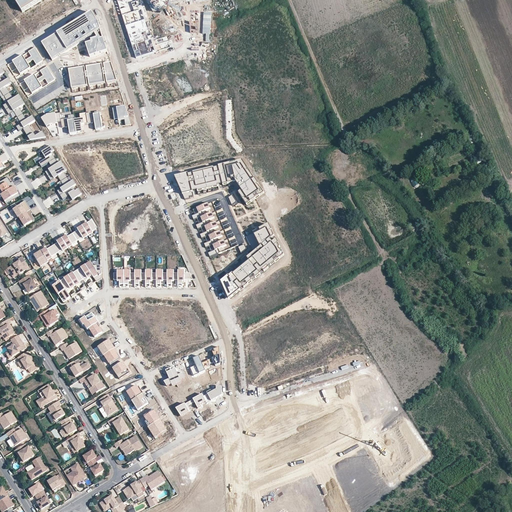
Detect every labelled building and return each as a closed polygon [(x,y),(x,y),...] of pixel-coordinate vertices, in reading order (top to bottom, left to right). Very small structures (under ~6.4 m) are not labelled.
[(14,0),(22,12),(42,0),(14,0)] [(116,0),(136,59),(155,53),(151,40),(149,41),(148,38),(151,37),(149,31),(148,32),(141,10),(139,11),(138,8),(142,7),(140,1),(142,0),(148,0),(155,11),(166,4),(166,2),(174,0),(116,0)] [(90,58),(107,53),(98,25),(92,14),(42,45),(52,61),(95,35),(98,39),(91,42),(92,43),(86,45),(90,58)] [(36,49),(29,53),(37,66),(43,62),(36,49)] [(13,63),(21,76),(31,69),(23,56),(13,63)] [(117,81),(111,63),(94,66),(67,71),(70,89),(117,81)] [(55,81),(47,68),(41,72),(49,85),(55,81)] [(43,89),(35,76),(25,82),(33,95),(43,89)] [(3,81),(0,83),(0,88),(1,89),(4,95),(10,92),(6,86),(12,82),(9,78),(3,81)] [(14,98),(10,92),(4,95),(8,101),(9,102),(7,104),(6,103),(3,104),(6,109),(22,99),(19,94),(14,98)] [(22,99),(6,109),(9,113),(12,112),(11,111),(13,109),(14,110),(18,116),(23,113),(20,107),(25,103),(22,99)] [(125,125),(131,124),(125,106),(112,108),(114,119),(118,118),(118,117),(124,117),(125,125)] [(90,112),(86,112),(88,123),(92,122),(92,119),(94,119),(94,122),(95,129),(102,128),(99,110),(94,111),(94,113),(91,114),(90,112)] [(86,112),(79,113),(80,119),(74,120),(76,132),(82,131),(81,124),(88,123),(86,112)] [(27,119),(23,113),(18,116),(21,122),(22,124),(20,125),(19,124),(16,126),(19,130),(23,128),(29,124),(36,120),(33,115),(27,119)] [(60,119),(59,113),(47,114),(41,118),(46,127),(50,124),(50,123),(61,121),(60,119)] [(68,118),(60,119),(61,121),(62,127),(66,126),(66,123),(68,123),(68,126),(69,133),(76,132),(74,120),(73,114),(68,115),(68,118)] [(29,124),(23,128),(30,139),(46,137),(43,131),(36,135),(29,124)] [(471,143),(481,162),(484,160),(475,141),(471,143)] [(49,161),(55,157),(51,152),(54,150),(52,145),(42,151),(46,157),(46,158),(44,160),(43,159),(39,162),(42,166),(49,161)] [(45,171),(48,175),(64,165),(61,160),(58,162),(55,157),(49,161),(52,166),(53,168),(50,170),(49,169),(45,171)] [(190,173),(175,177),(185,200),(190,199),(189,193),(196,191),(235,182),(241,191),(238,193),(242,198),(245,196),(248,200),(259,192),(248,176),(251,174),(242,161),(215,167),(190,173)] [(61,180),(67,176),(64,171),(67,169),(64,165),(48,175),(51,180),(54,177),(54,176),(57,174),(58,175),(61,180)] [(72,186),(76,184),(73,179),(70,181),(67,176),(61,180),(64,185),(65,187),(62,189),(61,187),(57,190),(60,194),(72,186)] [(0,189),(0,193),(1,194),(16,185),(13,181),(9,183),(9,182),(10,181),(8,177),(0,181),(0,187),(1,189),(0,189)] [(16,185),(1,194),(6,203),(20,195),(17,190),(19,189),(16,185)] [(70,194),(73,199),(82,193),(79,188),(75,191),(72,186),(60,194),(63,199),(67,196),(66,195),(69,193),(70,194)] [(13,208),(18,217),(19,216),(31,209),(25,200),(13,208)] [(198,213),(192,216),(194,220),(200,217),(202,216),(201,212),(210,208),(209,205),(207,206),(207,204),(196,208),(198,213)] [(31,209),(19,216),(21,220),(19,221),(23,227),(35,219),(33,216),(32,216),(30,214),(31,213),(33,212),(31,209)] [(202,222),(196,225),(197,229),(204,226),(206,225),(205,221),(214,217),(213,214),(211,215),(211,213),(202,216),(200,217),(202,222)] [(84,223),(81,225),(88,235),(95,231),(96,227),(92,222),(86,226),(84,223)] [(206,231),(200,234),(201,238),(208,235),(210,234),(209,231),(218,226),(216,223),(215,224),(215,222),(206,225),(204,226),(205,228),(206,231)] [(284,255),(269,224),(253,232),(260,247),(247,258),(248,260),(231,274),(221,282),(229,300),(284,255)] [(88,235),(81,225),(78,227),(80,229),(73,234),(77,241),(88,235)] [(210,240),(204,243),(205,247),(212,244),(214,243),(213,240),(222,235),(220,232),(219,233),(219,231),(210,234),(208,235),(210,240)] [(64,236),(61,237),(67,248),(77,241),(73,234),(66,238),(64,236)] [(67,248),(61,237),(58,239),(60,242),(52,247),(57,254),(67,248)] [(214,249),(208,252),(209,256),(218,253),(217,249),(226,245),(224,241),(223,242),(222,240),(214,243),(212,244),(214,249)] [(43,248),(40,250),(47,260),(57,254),(52,247),(45,251),(43,248)] [(47,260),(40,250),(33,255),(41,267),(48,263),(47,260)] [(28,267),(23,258),(19,261),(20,262),(14,266),(8,270),(6,271),(4,272),(8,277),(9,276),(11,275),(14,279),(26,271),(25,269),(28,267)] [(91,262),(86,265),(91,275),(96,282),(102,279),(101,267),(94,267),(91,262)] [(85,265),(77,271),(83,280),(91,275),(86,265),(85,265)] [(77,271),(69,276),(75,285),(83,280),(77,271)] [(124,285),(124,271),(117,271),(117,274),(113,274),(114,280),(120,280),(120,285),(124,285)] [(131,271),(124,271),(124,285),(129,285),(129,280),(135,280),(135,273),(131,274),(131,271)] [(142,271),(135,271),(135,273),(135,280),(135,285),(139,285),(139,280),(146,280),(146,273),(142,273),(142,271)] [(152,271),(146,271),(146,273),(146,280),(146,285),(150,285),(150,280),(156,280),(156,273),(152,273),(152,271)] [(163,271),(156,271),(156,273),(156,280),(156,285),(161,285),(161,280),(167,280),(167,273),(163,273),(163,271)] [(174,271),(167,271),(167,273),(167,280),(167,285),(172,285),(172,280),(178,280),(178,273),(174,273),(174,271)] [(185,271),(178,271),(178,273),(178,280),(178,285),(182,285),(182,280),(193,280),(190,273),(185,273),(185,271)] [(33,282),(30,276),(19,283),(22,287),(24,286),(25,287),(29,294),(38,289),(33,282)] [(69,276),(60,281),(60,282),(66,291),(75,285),(69,276)] [(66,291),(60,282),(53,286),(63,303),(71,298),(66,291)] [(50,305),(41,292),(29,300),(31,304),(31,303),(33,302),(34,304),(33,306),(37,313),(50,305)] [(42,319),(45,318),(50,327),(58,322),(56,317),(59,315),(56,311),(51,314),(49,310),(40,316),(42,319)] [(84,325),(88,330),(89,329),(98,323),(92,313),(82,320),(85,324),(84,325)] [(50,327),(45,318),(42,319),(47,328),(50,327)] [(0,332),(2,337),(5,340),(15,334),(13,330),(12,331),(11,329),(12,328),(10,325),(11,324),(9,320),(0,325),(0,332)] [(98,323),(89,329),(95,338),(103,333),(100,328),(101,327),(98,323)] [(69,338),(63,329),(54,334),(52,331),(47,334),(49,338),(50,337),(52,341),(53,340),(54,341),(54,343),(56,346),(69,338)] [(23,344),(19,336),(11,341),(12,342),(14,346),(8,350),(10,352),(6,354),(9,360),(26,349),(24,345),(23,346),(23,345),(23,344)] [(100,350),(104,356),(115,349),(109,339),(101,344),(104,348),(100,350)] [(82,352),(77,343),(69,347),(67,344),(60,348),(63,352),(64,351),(70,360),(82,352)] [(220,363),(219,347),(212,350),(215,357),(209,359),(202,363),(204,369),(210,366),(209,364),(214,362),(215,366),(220,363)] [(121,359),(115,349),(104,356),(111,366),(121,359)] [(32,358),(28,352),(18,359),(20,363),(21,362),(27,371),(28,370),(31,374),(39,369),(34,361),(32,362),(31,359),(32,358)] [(202,363),(199,356),(193,358),(196,365),(193,366),(190,368),(194,376),(205,371),(204,369),(202,363)] [(70,371),(71,370),(72,369),(73,371),(72,372),(76,378),(84,373),(79,365),(76,366),(74,362),(67,366),(70,371)] [(122,363),(113,369),(120,380),(130,373),(128,369),(126,370),(122,363)] [(88,364),(81,368),(84,373),(91,369),(88,364)] [(175,368),(170,370),(176,382),(185,378),(183,373),(180,374),(178,375),(175,368)] [(176,382),(170,370),(166,372),(169,379),(166,380),(163,381),(166,386),(176,382)] [(101,383),(96,376),(90,379),(88,376),(80,381),(82,385),(85,383),(88,388),(92,386),(96,394),(105,388),(102,383),(101,383)] [(53,392),(49,385),(38,392),(42,399),(42,402),(40,402),(44,407),(57,399),(54,393),(53,394),(52,392),(53,392)] [(131,400),(142,393),(140,389),(138,390),(135,385),(125,391),(131,400)] [(96,394),(92,386),(88,388),(93,396),(96,394)] [(222,394),(222,386),(216,386),(216,389),(212,391),(211,389),(206,391),(207,393),(203,396),(206,400),(207,402),(211,400),(211,399),(213,398),(215,397),(215,398),(222,394)] [(145,396),(142,393),(131,400),(133,404),(135,402),(139,408),(149,402),(145,397),(144,398),(144,397),(145,396)] [(202,394),(189,401),(190,404),(195,402),(198,407),(200,406),(201,405),(200,403),(206,400),(203,396),(202,394)] [(118,411),(108,396),(100,401),(102,404),(104,408),(106,411),(106,413),(108,417),(118,411)] [(176,408),(181,416),(186,414),(189,412),(186,406),(190,404),(189,401),(176,408)] [(62,406),(59,402),(48,409),(51,413),(50,414),(55,422),(66,416),(60,407),(62,406)] [(149,425),(159,419),(153,409),(143,415),(149,425)] [(17,422),(11,413),(4,417),(2,414),(0,415),(0,423),(4,430),(17,422)] [(122,420),(119,422),(117,418),(108,423),(111,427),(114,425),(121,436),(129,431),(122,420)] [(71,421),(70,422),(68,419),(61,423),(63,427),(62,427),(64,430),(63,431),(63,432),(66,437),(67,437),(77,431),(73,425),(71,426),(70,424),(72,423),(71,421)] [(166,430),(159,419),(149,425),(156,436),(166,430)] [(28,439),(22,430),(16,433),(14,430),(6,435),(9,438),(10,438),(15,447),(28,439)] [(86,448),(80,438),(81,438),(79,434),(66,442),(68,446),(72,444),(75,449),(72,450),(75,455),(86,448)] [(122,441),(115,446),(117,449),(120,448),(122,452),(125,450),(129,456),(135,452),(135,453),(143,448),(136,437),(124,444),(122,441)] [(27,449),(25,445),(14,452),(17,456),(18,455),(24,463),(35,457),(29,448),(27,449)] [(104,471),(102,467),(101,467),(99,465),(98,465),(94,459),(96,458),(94,456),(95,455),(93,451),(83,457),(85,460),(87,463),(89,467),(92,471),(95,476),(104,471)] [(47,471),(40,459),(33,463),(36,469),(37,470),(36,471),(35,470),(28,474),(32,481),(47,471)] [(86,479),(78,465),(71,469),(73,473),(67,477),(71,483),(73,487),(79,483),(80,480),(82,479),(84,480),(86,479)] [(148,476),(140,481),(144,487),(145,489),(148,488),(146,485),(147,484),(152,491),(165,483),(159,473),(149,478),(148,476)] [(66,485),(60,475),(48,483),(53,492),(61,486),(62,488),(64,487),(66,485)] [(144,487),(140,481),(133,486),(134,487),(132,488),(132,487),(126,490),(132,499),(135,497),(138,497),(143,493),(141,489),(144,487)] [(45,496),(39,485),(30,491),(32,495),(33,494),(35,497),(37,500),(39,503),(40,506),(39,507),(41,511),(51,505),(45,496)] [(5,491),(3,488),(0,489),(0,502),(8,497),(6,494),(5,494),(3,492),(5,491)] [(155,505),(151,499),(149,496),(146,498),(151,507),(155,505)] [(4,511),(14,506),(8,497),(0,502),(0,509),(1,511),(4,511)] [(122,511),(127,509),(120,498),(115,501),(114,499),(113,500),(112,499),(111,498),(100,505),(103,510),(111,505),(115,511),(122,511)]
